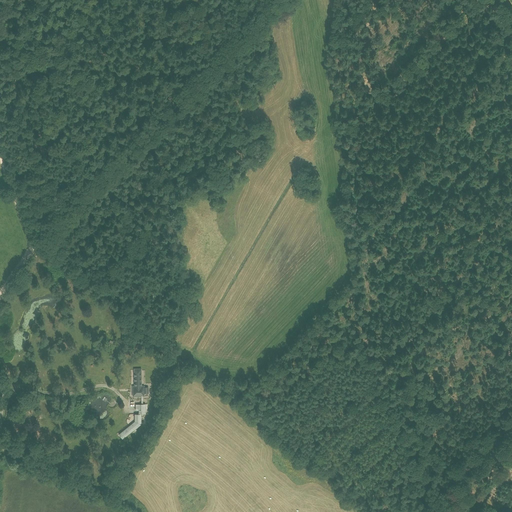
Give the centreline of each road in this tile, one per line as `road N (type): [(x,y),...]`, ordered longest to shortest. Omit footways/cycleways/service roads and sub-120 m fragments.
road 1 (track): [(277,0),(33,245)]
road 2 (unclassified): [(0,297),(33,247),(0,155)]
road 3 (track): [(41,237),(156,331)]
